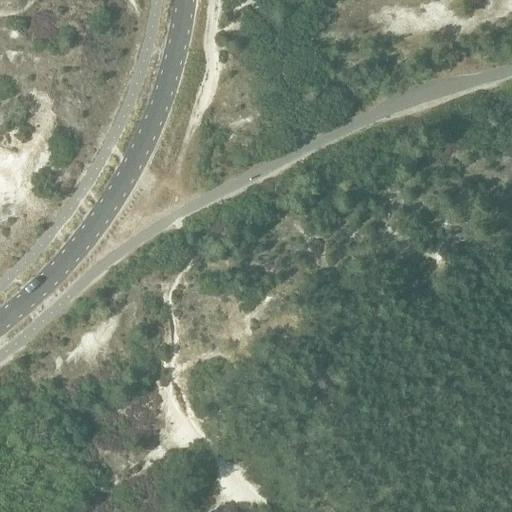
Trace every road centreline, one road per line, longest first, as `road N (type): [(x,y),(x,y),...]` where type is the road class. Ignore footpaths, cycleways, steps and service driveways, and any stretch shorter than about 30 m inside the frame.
road 1 (unknown): [(211,61),(158,196),(189,252),(166,302),(174,332),(170,375),(188,415),(158,455),(117,479),(90,511)]
road 2 (tertiary): [(0,322),(57,269),(122,181),(165,83),(183,0)]
road 3 (unknown): [(188,415),(202,446),(263,511)]
